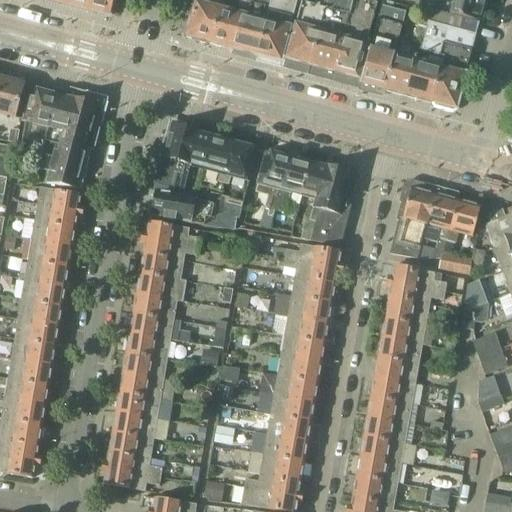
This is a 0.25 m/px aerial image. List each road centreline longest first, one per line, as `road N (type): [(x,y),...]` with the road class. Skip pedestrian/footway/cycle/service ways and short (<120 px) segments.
road 1 (residential): [(136,67),(67,500)]
road 2 (residential): [(383,133),(324,511)]
road 3 (tertiary): [(383,133),(136,67)]
road 4 (tertiary): [(136,67),(0,29)]
